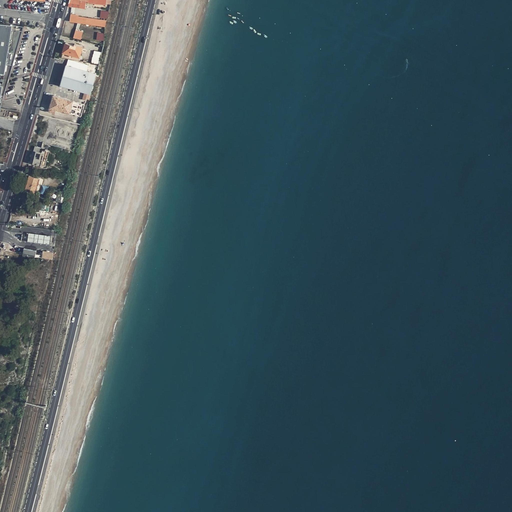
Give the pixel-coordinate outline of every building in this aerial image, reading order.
[(69,0),(69,2),(79,4),(78,7),(85,8),(86,0),(88,0),(88,3),(91,3),(92,2),(106,3),(105,0),(69,0)] [(101,10),(100,18),(108,19),(109,11),(101,10)] [(79,14),(70,13),(69,21),(105,25),(106,19),(79,15),(79,14)] [(0,112),(1,113),(14,24),(0,22),(0,112)] [(75,28),(73,37),(81,38),(83,31),(75,28)] [(83,44),(74,40),(74,41),(65,40),(63,49),(63,52),(61,58),(78,61),(80,57),(81,52),(83,44)] [(102,51),(94,50),(91,62),(100,63),(102,51)] [(96,70),(68,62),(60,85),(84,92),(91,93),(96,70)] [(73,100),(53,95),(49,111),(55,112),(56,109),(70,113),(73,100)] [(85,103),(73,100),(70,113),(81,116),(85,103)] [(37,151),(33,150),(29,164),(35,166),(38,166),(40,166),(41,165),(44,165),(49,150),(45,149),(45,151),(41,150),(40,152),(39,152),(40,147),(38,146),(37,151)] [(38,178),(29,175),(25,190),(34,192),(38,178)] [(30,233),(29,240),(50,243),(51,236),(30,233)] [(44,252),(42,252),(41,258),(44,259),(51,260),(53,252),(46,251),(44,252)]
